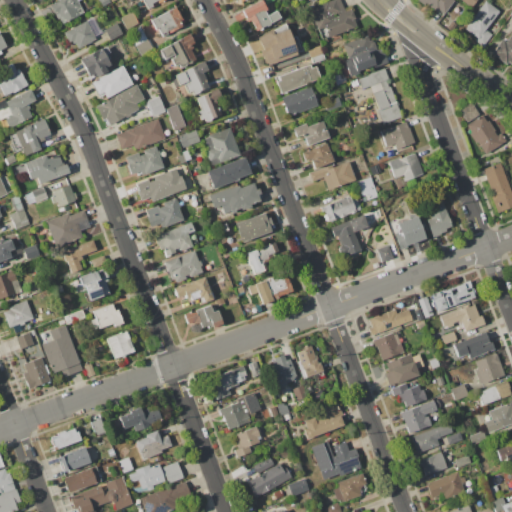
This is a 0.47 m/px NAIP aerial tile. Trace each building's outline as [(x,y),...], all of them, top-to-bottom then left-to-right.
[(62,24),(59,18),(57,19),(50,5),(58,1),(57,0),(78,0),(77,1),(80,6),(79,7),(83,12),(62,24)] [(147,9),(142,0),(164,0),(162,1),(161,0),(157,0),(151,4),(152,6),(147,9)] [(242,10),(261,0),(267,10),(265,11),(267,15),(276,11),(280,18),(270,23),(271,25),(266,27),(265,26),(262,28),(263,29),(260,31),(259,30),(256,31),(250,20),(249,21),(242,10)] [(311,8),(334,0),(340,0),(345,11),(352,9),(355,19),(354,19),(356,27),(329,37),(325,27),(318,29),(311,8)] [(454,0),(444,14),(439,10),(436,14),(417,0),(454,0)] [(485,1),(498,11),(485,29),(491,34),(482,46),(474,40),(476,37),(465,29),(485,1)] [(151,20),(175,7),(181,18),(178,19),(182,27),(174,31),(172,28),(166,31),(168,35),(163,37),(158,28),(156,29),(151,20)] [(120,17),(132,11),(138,23),(126,29),(120,17)] [(64,32),(86,21),(93,17),(101,32),(94,36),(96,40),(78,49),(75,43),(71,46),(64,32)] [(104,29),(116,23),(122,34),(110,40),(104,29)] [(141,56),(127,32),(140,26),(153,49),(141,56)] [(287,29),(291,38),(296,36),(302,50),(297,52),(297,54),(269,65),(268,63),(265,64),(261,52),(263,51),(258,37),(272,29),(274,34),(287,29)] [(159,50),(189,33),(194,43),(191,44),(193,48),(190,49),(196,60),(181,68),(179,64),(175,67),(170,59),(174,57),(173,55),(164,60),(159,50)] [(491,54),(502,38),(506,42),(511,33),(511,65),(510,68),(491,54)] [(342,43),(370,34),(372,42),(373,41),(377,51),(383,49),(387,62),(374,67),(373,65),(358,70),(359,72),(350,75),(345,60),(348,59),(342,43)] [(308,50),(320,45),(325,59),(313,63),(308,50)] [(78,60),(101,47),(102,48),(105,47),(109,53),(106,55),(108,59),(107,60),(111,67),(105,70),(106,72),(96,77),(95,76),(94,77),(92,74),(87,77),(78,60)] [(170,77),(203,61),(207,70),(202,72),(209,86),(199,91),(199,93),(197,94),(195,95),(193,94),(192,91),(188,93),(184,85),(188,83),(187,81),(175,87),(170,77)] [(0,97),(0,78),(8,74),(4,67),(12,63),(15,69),(17,68),(28,86),(12,93),(11,92),(0,97)] [(278,76),(309,64),(311,68),(315,66),(320,79),(280,94),(276,81),(279,80),(278,76)] [(91,82),(121,65),(132,84),(106,99),(102,93),(98,95),(91,82)] [(357,80),(368,76),(367,75),(384,68),(388,79),(386,80),(389,87),(382,90),(379,82),(361,90),(357,80)] [(95,106),(135,84),(144,99),(135,104),(138,109),(129,114),(130,116),(126,118),(125,117),(109,126),(105,119),(103,120),(95,106)] [(281,97),(310,86),(317,105),(288,116),(281,97)] [(373,93),(382,90),(389,87),(391,86),(402,117),(383,124),(377,109),(379,108),(373,93)] [(195,98),(217,88),(221,97),(216,100),(217,103),(216,104),(221,114),(211,119),(211,120),(206,123),(204,119),(201,120),(197,111),(201,110),(195,98)] [(0,101),(4,100),(4,101),(30,90),(35,101),(27,104),(29,109),(27,110),(31,117),(8,128),(4,119),(11,116),(7,106),(0,109),(0,101)] [(158,96),(165,111),(152,117),(145,101),(158,96)] [(337,97),(341,105),(327,111),(324,103),(337,97)] [(478,116),(471,102),(459,109),(466,123),(478,116)] [(166,108),(177,105),(184,127),(174,130),(166,108)] [(465,125),(481,114),(487,121),(488,120),(495,131),(494,132),(496,135),(501,132),(506,140),(485,154),(465,125)] [(8,135),(43,119),(50,135),(43,138),(44,141),(38,144),(40,149),(24,156),(21,149),(14,152),(7,138),(9,137),(8,135)] [(115,134),(157,119),(164,138),(134,149),(133,145),(121,150),(115,134)] [(379,129),(406,120),(414,143),(398,148),(400,154),(388,158),(387,152),(391,151),(390,147),(394,146),(394,144),(384,147),(379,129)] [(307,146),(303,135),(297,137),(293,128),(305,123),(307,127),(322,121),(328,137),(307,146)] [(229,127),(240,155),(211,166),(205,150),(208,149),(204,139),(209,137),(208,135),(229,127)] [(178,136),(195,129),(199,142),(182,148),(178,136)] [(302,152),(326,143),(333,161),(314,168),(310,159),(305,161),(302,152)] [(125,157),(137,153),(138,155),(144,153),(143,151),(155,146),(157,151),(163,149),(166,157),(161,158),(162,162),(161,162),(163,168),(140,176),(139,173),(140,172),(140,171),(128,175),(125,166),(127,165),(125,157)] [(388,161),(414,152),(422,175),(405,181),(403,176),(394,179),(388,161)] [(5,158),(13,154),(16,162),(8,165),(5,158)] [(11,167),(45,155),(46,159),(58,154),(62,165),(65,163),(69,173),(39,184),(36,177),(30,179),(26,171),(14,175),(11,167)] [(177,156),(182,154),(185,162),(180,163),(177,156)] [(206,172),(244,157),(250,174),(212,188),(206,172)] [(328,190),(323,177),(312,181),(309,173),(334,163),(335,166),(348,161),(356,180),(328,190)] [(478,170),(501,162),(511,194),(511,207),(497,213),(486,180),(481,181),(478,170)] [(369,167),(378,164),(381,172),(372,175),(369,167)] [(135,184),(147,179),(148,182),(154,179),(153,177),(164,172),(166,176),(168,176),(170,181),(168,182),(173,193),(151,202),(149,197),(140,201),(136,191),(138,190),(135,184)] [(0,195),(0,174),(4,173),(11,190),(0,195)] [(182,178),(190,174),(195,187),(187,190),(182,178)] [(370,177),(377,196),(367,200),(365,195),(362,196),(356,182),(370,177)] [(209,196),(229,188),(229,189),(238,185),(239,188),(253,182),(256,189),(258,188),(261,194),(257,195),(260,201),(250,205),(251,206),(241,210),(240,209),(224,215),(220,205),(214,208),(209,196)] [(52,191),(69,184),(72,193),(74,192),(76,198),(74,199),(75,201),(58,207),(57,203),(53,204),(50,197),(54,195),(52,191)] [(23,195),(43,187),(48,197),(27,206),(23,195)] [(188,192),(195,189),(198,195),(190,198),(188,192)] [(320,207),(349,196),(350,199),(356,197),(360,209),(355,211),(356,212),(350,214),(350,213),(345,215),(346,216),(326,224),(323,215),(325,214),(324,211),(321,212),(320,207)] [(440,196),(451,226),(445,228),(446,232),(432,237),(425,219),(430,217),(424,202),(440,196)] [(182,220),(152,232),(146,218),(148,217),(145,210),(157,205),(158,209),(164,206),(163,203),(176,198),(180,207),(178,208),(182,220)] [(15,229),(9,214),(15,212),(13,205),(20,202),(23,209),(24,209),(29,224),(15,229)] [(45,222),(68,213),(69,215),(84,210),(89,226),(79,230),(82,237),(55,247),(45,222)] [(242,242),(235,223),(264,213),(266,219),(269,217),(272,225),(269,226),(271,232),(242,242)] [(330,227),(363,215),(367,227),(353,232),(360,250),(344,256),(343,253),(340,254),(337,247),(340,245),(337,235),(333,237),(330,227)] [(397,224),(416,217),(422,235),(405,241),(407,247),(400,249),(394,234),(400,232),(397,224)] [(153,236),(190,222),(194,231),(187,233),(192,246),(180,251),(179,248),(173,250),(174,253),(169,255),(170,256),(165,257),(162,249),(158,250),(156,244),(155,244),(152,238),(154,238),(153,236)] [(0,261),(0,243),(10,240),(14,248),(8,251),(11,257),(0,261)] [(63,251),(92,240),(96,250),(80,256),(81,259),(78,261),(81,269),(71,273),(66,261),(65,261),(62,256),(64,255),(63,251)] [(246,253),(274,242),(278,251),(267,256),(268,260),(264,262),(267,269),(254,274),(250,265),(249,265),(247,261),(248,261),(246,253)] [(22,249),(35,245),(39,255),(26,260),(22,249)] [(375,249),(386,245),(391,258),(380,262),(375,249)] [(161,263),(193,250),(197,261),(199,260),(201,265),(199,266),(202,272),(189,277),(189,276),(184,278),(185,279),(174,283),(172,279),(170,280),(167,272),(165,273),(161,263)] [(91,260),(104,255),(106,263),(93,268),(91,260)] [(78,278),(97,270),(97,272),(105,269),(109,280),(105,282),(110,293),(88,302),(87,301),(86,301),(83,293),(87,292),(84,284),(81,285),(78,278)] [(0,274),(12,270),(21,291),(11,295),(10,294),(0,297),(0,274)] [(254,284),(272,278),(273,280),(286,275),(292,291),(278,296),(279,299),(262,305),(254,284)] [(174,288),(203,277),(209,293),(212,292),(214,298),(212,299),(212,300),(201,304),(198,298),(189,301),(188,298),(187,299),(185,295),(177,298),(174,288)] [(431,295),(461,284),(462,287),(469,285),(474,298),(437,311),(431,295)] [(55,287),(61,285),(63,291),(57,293),(55,287)] [(394,311),(416,305),(414,296),(391,302),(394,311)] [(417,300),(426,296),(433,314),(424,318),(417,300)] [(211,302),(222,297),(225,303),(213,308),(211,302)] [(7,307),(26,299),(33,317),(8,327),(2,312),(8,310),(7,307)] [(92,312),(112,304),(115,311),(119,309),(124,323),(113,327),(112,324),(99,329),(98,328),(93,330),(90,320),(95,319),(92,312)] [(440,316),(473,304),(478,316),(481,315),(484,324),(464,332),(461,325),(445,331),(440,316)] [(184,314),(209,305),(212,312),(217,310),(222,325),(212,328),(211,326),(208,327),(207,325),(201,327),(200,324),(189,328),(184,314)] [(370,336),(367,328),(371,327),(368,319),(395,309),(397,313),(408,309),(412,320),(370,336)] [(66,325),(63,317),(82,310),(85,318),(66,325)] [(414,323),(423,320),(425,327),(416,330),(414,323)] [(64,325),(82,370),(63,377),(61,370),(53,373),(42,344),(53,340),(49,331),(64,325)] [(20,349),(15,334),(28,329),(34,344),(20,349)] [(106,339),(126,331),(129,338),(125,339),(129,348),(132,347),(134,351),(125,354),(126,356),(121,358),(120,356),(114,359),(106,339)] [(440,336),(453,332),(456,340),(444,344),(440,336)] [(453,344),(484,332),(487,340),(490,339),(494,350),(470,359),(468,353),(457,357),(453,344)] [(372,340),(392,333),(397,344),(400,343),(403,352),(381,360),(376,346),(374,347),(372,340)] [(297,353),(303,350),(302,347),(310,344),(314,355),(316,354),(323,371),(306,377),(305,373),(301,375),(296,362),(300,360),(297,353)] [(474,361),(496,353),(504,375),(483,383),(482,381),(479,382),(474,370),(477,369),(474,361)] [(271,358),(283,354),(285,360),(290,358),(296,379),(285,383),(286,385),(280,387),(271,358)] [(388,385),(384,373),(388,372),(385,363),(410,354),(411,357),(418,354),(423,366),(415,369),(417,374),(388,385)] [(40,357),(43,365),(45,364),(49,373),(47,374),(50,382),(46,384),(45,382),(44,383),(44,384),(40,386),(40,384),(28,389),(22,374),(24,373),(21,364),(40,357)] [(429,360),(437,358),(440,366),(432,369),(429,360)] [(247,364),(256,361),(261,374),(252,377),(247,364)] [(83,366),(91,363),(94,375),(87,377),(83,366)] [(215,376),(242,365),(246,376),(243,377),(244,379),(237,382),(238,384),(227,389),(229,394),(215,400),(212,392),(220,389),(217,390),(214,383),(217,382),(215,376)] [(507,381),(509,388),(508,389),(510,395),(481,405),(478,395),(481,394),(480,391),(507,381)] [(390,389),(405,383),(407,389),(417,385),(419,391),(423,390),(426,399),(406,407),(404,401),(401,403),(398,394),(393,396),(390,389)] [(450,389),(462,384),(467,395),(454,400),(450,389)] [(292,389),(303,385),(306,397),(296,400),(292,389)] [(219,409),(238,402),(237,399),(254,392),(260,410),(249,414),(252,421),(227,430),(222,416),(221,416),(219,409)] [(306,439),(302,429),(305,428),(303,421),(322,414),(321,410),(326,408),(323,402),(333,398),(343,425),(306,439)] [(399,412),(433,400),(434,402),(438,401),(440,406),(436,407),(437,410),(424,414),(425,417),(427,416),(431,425),(408,434),(403,420),(402,420),(399,412)] [(277,405),(285,402),(289,412),(281,415),(277,405)] [(488,410),(510,403),(511,408),(511,423),(495,430),(488,410)] [(118,417),(129,413),(129,411),(140,407),(141,409),(147,406),(149,412),(159,408),(163,419),(151,424),(152,426),(135,432),(133,425),(123,429),(118,417)] [(268,409),(275,406),(278,415),(271,417),(268,409)] [(282,415),(288,413),(290,418),(284,421),(282,415)] [(91,422),(100,419),(106,433),(96,437),(91,422)] [(409,437),(448,423),(451,432),(435,438),(438,445),(415,454),(409,437)] [(232,435),(257,426),(260,435),(259,435),(261,441),(248,446),(251,452),(236,458),(233,450),(237,449),(232,435)] [(57,448),(56,446),(53,448),(49,437),(57,434),(57,433),(64,431),(65,432),(74,428),(75,432),(78,431),(80,436),(79,436),(80,440),(57,448)] [(134,441),(146,437),(145,434),(157,430),(160,438),(166,435),(170,446),(160,449),(161,452),(141,460),(134,441)] [(468,436),(483,431),(486,439),(471,445),(468,436)] [(445,437),(459,432),(462,440),(448,445),(445,437)] [(310,447),(327,441),(332,457),(335,456),(332,446),(345,442),(348,450),(354,448),(357,456),(356,457),(360,469),(339,476),(338,474),(322,480),(310,447)] [(495,450),(511,443),(511,460),(501,465),(495,450)] [(56,457),(84,447),(90,462),(62,473),(56,457)] [(107,450),(112,448),(115,455),(109,457),(107,450)] [(417,461),(440,453),(446,468),(423,476),(417,461)] [(454,459),(468,454),(471,463),(457,468),(454,459)] [(254,497),(245,482),(258,475),(253,465),(269,456),(274,465),(281,462),(290,477),(254,497)] [(118,461),(128,457),(133,469),(123,473),(118,461)] [(128,474),(136,471),(135,469),(149,464),(150,467),(160,464),(161,467),(176,462),(182,478),(147,491),(146,487),(142,489),(140,485),(135,487),(132,481),(131,482),(128,474)] [(64,478),(91,467),(97,482),(69,493),(64,478)] [(0,469),(4,468),(6,474),(9,473),(14,488),(0,492),(0,469)] [(426,483),(456,471),(459,478),(463,477),(465,483),(461,485),(464,492),(445,499),(443,493),(431,498),(426,483)] [(336,482),(361,473),(369,492),(342,502),(340,499),(336,501),(332,489),(338,487),(336,482)] [(77,511),(71,497),(122,477),(133,504),(117,510),(113,500),(92,508),(94,511),(77,511)] [(287,484),(305,478),(309,490),(288,497),(285,489),(289,488),(287,484)] [(146,511),(141,498),(186,481),(194,502),(167,511),(146,511)] [(496,485),(499,495),(493,497),(489,488),(496,485)] [(0,511),(0,494),(15,489),(20,501),(15,502),(18,510),(12,511),(0,511)] [(272,494),(280,489),(283,495),(275,500),(274,499),(273,499),(271,496),(273,496),(272,494)] [(296,497),(304,494),(307,500),(298,503),(296,497)] [(495,511),(491,501),(502,497),(505,503),(511,500),(511,511),(495,511)] [(325,511),(323,507),(337,502),(341,511),(325,511)]
